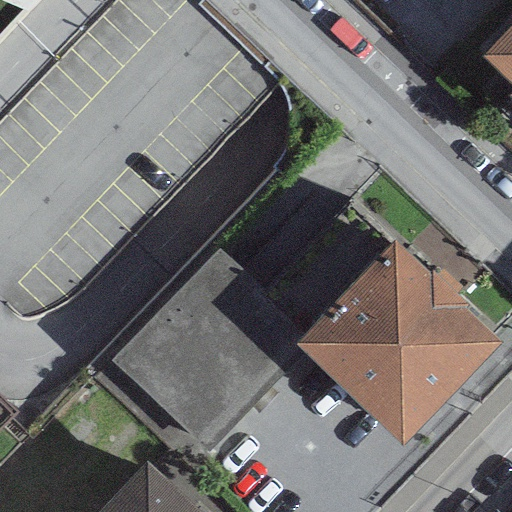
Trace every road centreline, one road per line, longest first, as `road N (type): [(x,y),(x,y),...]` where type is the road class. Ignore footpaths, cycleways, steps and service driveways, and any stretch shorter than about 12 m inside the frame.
road 1 (residential): [(511,244),(260,0)]
road 2 (residential): [(511,413),(422,511)]
